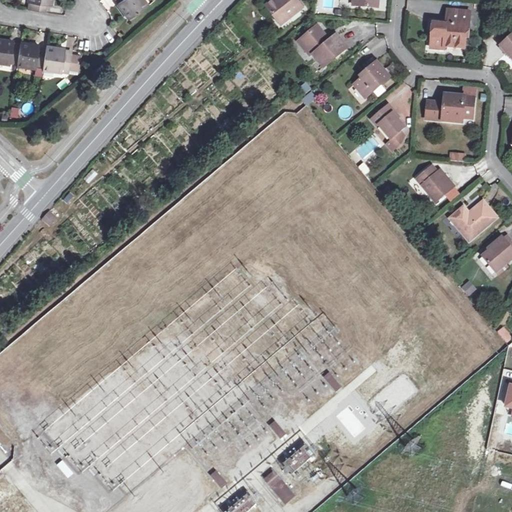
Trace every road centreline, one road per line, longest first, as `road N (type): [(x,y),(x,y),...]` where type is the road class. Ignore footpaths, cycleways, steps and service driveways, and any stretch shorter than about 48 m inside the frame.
road 1 (secondary): [(43,197),(222,0)]
road 2 (residential): [(397,0),(395,31),(411,63),(494,80),(492,159),(511,186)]
